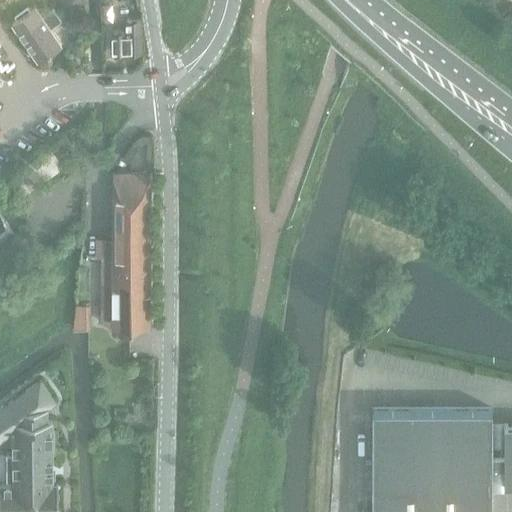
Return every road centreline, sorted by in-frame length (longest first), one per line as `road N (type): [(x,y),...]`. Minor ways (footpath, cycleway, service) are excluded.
road 1 (unclassified): [(160,87),(168,185),(164,511)]
road 2 (tertiary): [(359,0),(511,135)]
